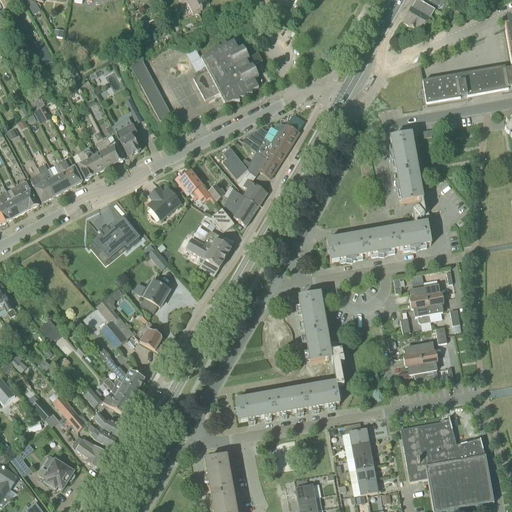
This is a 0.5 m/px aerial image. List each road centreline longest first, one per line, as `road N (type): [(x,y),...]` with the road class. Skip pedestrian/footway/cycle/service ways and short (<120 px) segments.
road 1 (secondary): [(105,511),(344,94)]
road 2 (residential): [(0,247),(294,98)]
road 3 (residential): [(281,272),(363,139),(409,120),(511,104)]
road 4 (residential): [(199,438),(209,443),(471,399)]
road 5 (residential): [(199,438),(205,403),(281,272)]
road 6 (residential): [(281,272),(302,284),(450,258)]
road 7 (unknown): [(305,232),(363,226),(386,213),(385,127)]
